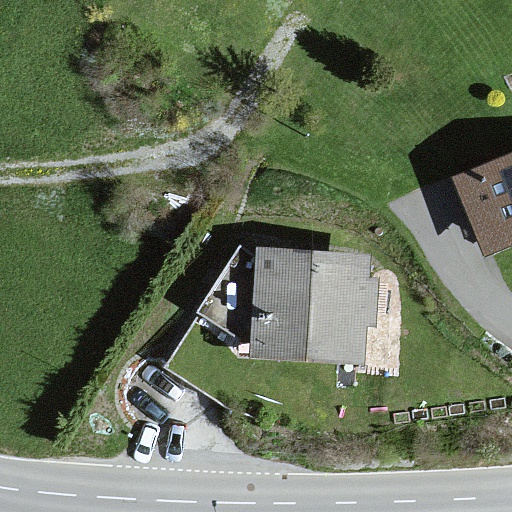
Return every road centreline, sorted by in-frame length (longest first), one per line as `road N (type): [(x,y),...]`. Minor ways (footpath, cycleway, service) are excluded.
road 1 (track): [(259,58),(212,132),(116,173),(0,185)]
road 2 (tertiary): [(270,511),(511,497)]
road 3 (tertiary): [(0,492),(209,511)]
